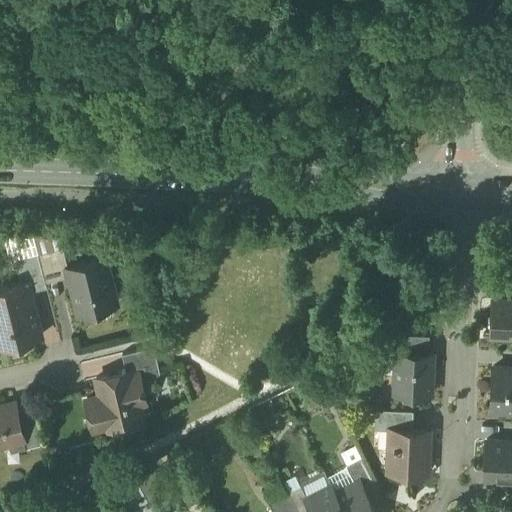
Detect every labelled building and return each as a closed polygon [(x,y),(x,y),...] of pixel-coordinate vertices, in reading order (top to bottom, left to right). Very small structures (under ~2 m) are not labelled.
[(63,247),(38,253),(46,283),(69,277),(66,268),(68,268),(63,247)] [(38,253),(15,259),(21,283),(28,281),(30,292),(47,288),(46,283),(38,253)] [(68,268),(66,268),(69,277),(78,313),(117,304),(106,259),(68,268)] [(21,283),(0,288),(0,346),(41,336),(30,292),(28,281),(21,283)] [(511,300),(493,300),(491,337),(511,337),(511,300)] [(423,335),(398,334),(386,341),(386,353),(399,354),(400,352),(423,353),(423,335)] [(154,346),(124,354),(128,371),(138,368),(139,375),(160,370),(154,346)] [(423,353),(400,352),(400,354),(399,354),(396,354),(394,392),(430,394),(432,354),(423,353)] [(511,367),(494,367),(492,410),(511,410),(511,367)] [(128,371),(96,379),(100,396),(87,399),(94,430),(107,426),(108,428),(143,420),(139,404),(145,403),(139,375),(138,368),(128,371)] [(15,403),(0,406),(0,445),(23,440),(24,440),(19,417),(15,403)] [(411,411),(385,409),(385,429),(390,429),(388,470),(427,472),(429,430),(411,429),(411,411)] [(35,413),(19,417),(24,440),(23,440),(25,449),(43,444),(35,413)] [(511,441),(487,440),(485,474),(496,475),(495,478),(511,479),(511,441)] [(362,457),(346,464),(355,482),(360,480),(365,491),(376,485),(362,457)] [(355,482),(335,492),(344,511),(376,511),(365,491),(360,480),(355,482)] [(307,497),(301,485),(289,491),(299,511),(313,511),(306,498),(307,497)] [(344,511),(335,492),(331,485),(307,497),(306,498),(313,511),(344,511)] [(287,487),(266,497),(273,511),(299,511),(289,491),(287,487)]
